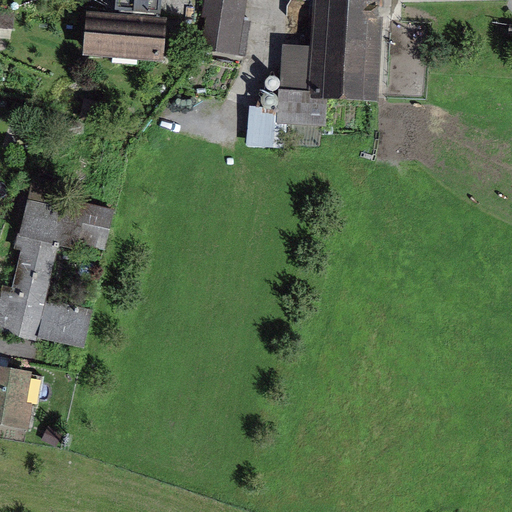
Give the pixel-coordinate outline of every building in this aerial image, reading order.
[(116,0),(115,15),(122,15),(122,19),(114,19),(113,35),(86,33),(85,54),(157,59),(161,23),(154,23),(154,18),(161,19),(162,0),(116,0)] [(219,0),(215,41),(249,44),(253,0),(219,0)] [(317,0),(311,90),(374,95),(380,0),(317,0)] [(250,136),(282,137),(284,110),(252,109),(250,136)] [(64,210),(30,203),(5,311),(39,318),(64,210)] [(33,369),(0,364),(0,412),(27,416),(33,369)]
